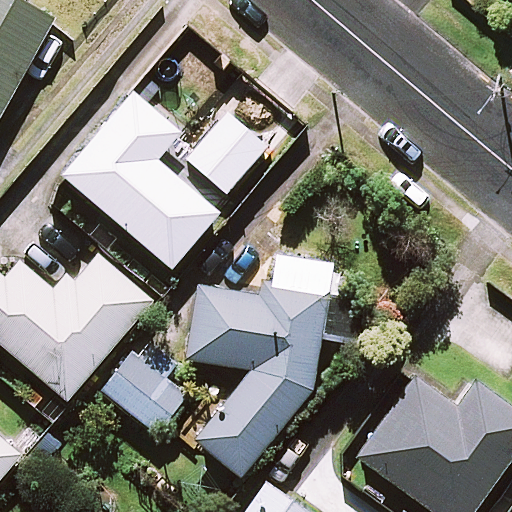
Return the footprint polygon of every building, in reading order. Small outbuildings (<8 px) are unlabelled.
[(0,0),(0,115),(55,17),(24,0),(0,0)] [(182,131),(137,93),(66,176),(172,267),(218,213),(157,160),(182,131)] [(267,147),(228,113),(188,159),(227,193),(267,147)] [(336,264),(281,253),(275,281),(267,280),(264,296),(202,284),(187,357),(251,370),(195,439),(236,473),(316,383),(325,339),(351,344),(356,317),(327,311),(336,264)] [(152,300),(99,255),(63,297),(21,262),(6,280),(0,274),(0,341),(68,399),(152,300)] [(166,380),(180,363),(152,341),(138,358),(131,353),(102,390),(157,433),(186,396),(166,380)] [(458,407),(416,376),(335,485),(371,511),(468,511),(511,453),(511,409),(476,383),(458,407)] [(0,479),(21,456),(0,438),(0,479)] [(307,511),(268,483),(247,511),(307,511)]
